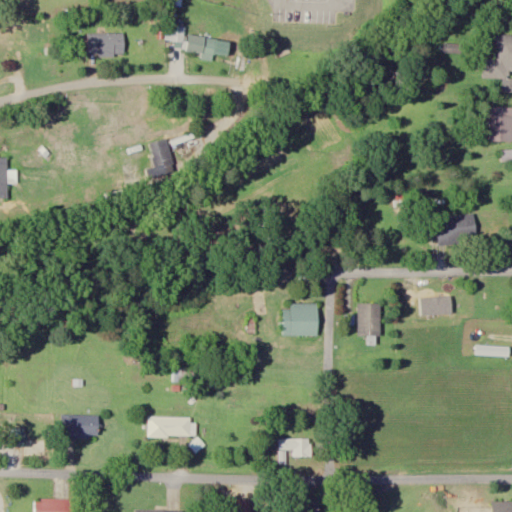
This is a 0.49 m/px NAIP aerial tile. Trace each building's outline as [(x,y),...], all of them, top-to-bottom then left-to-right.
[(125,32),(89,32),(89,55),(125,55),(125,32)] [(203,52),(202,58),(214,60),(218,38),(190,34),(188,50),(203,52)] [(484,78),(504,78),(504,91),(511,90),(511,34),(495,34),(494,55),(484,55),(484,78)] [(511,141),(511,106),(488,107),(489,142),(511,141)] [(171,173),(169,140),(152,141),(154,174),(171,173)] [(0,157),(0,197),(8,198),(8,157),(0,157)] [(478,241),(475,215),(437,218),(439,245),(478,241)] [(438,296),(438,289),(424,289),(424,296),(415,296),(415,307),(463,307),(463,296),(438,296)] [(382,303),(358,303),(358,335),(382,335),(382,303)] [(320,335),(320,304),(284,304),(284,335),(320,335)] [(99,415),(60,415),(60,438),(99,438),(99,415)] [(148,437),(191,437),(191,417),(148,417),(148,437)] [(294,456),(312,456),(312,439),(278,439),(278,449),(294,449),(294,456)] [(71,511),(72,499),(36,499),(35,511),(71,511)] [(251,511),(251,499),(222,499),(221,511),(251,511)] [(320,511),(320,499),(297,499),(297,511),(320,511)] [(492,511),(511,511),(511,501),(493,501),(492,511)]
